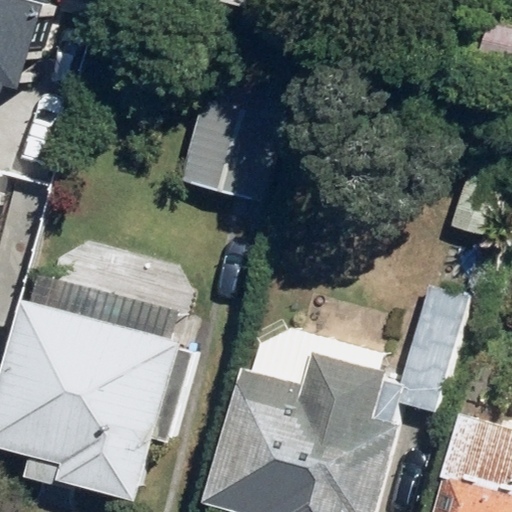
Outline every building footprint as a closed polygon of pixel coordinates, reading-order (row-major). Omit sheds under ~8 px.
[(0,0),(0,155),(2,156),(19,88),(40,93),(63,3),(51,0),(0,0)] [(269,200),(299,83),(220,63),(190,180),(269,200)] [(511,216),(511,169),(467,160),(451,233),(506,245),(511,216)] [(0,233),(10,192),(0,189),(0,233)] [(263,321),(208,503),(238,511),(378,511),(409,409),(440,418),(477,294),(429,279),(404,363),(263,321)] [(26,477),(141,506),(158,439),(178,444),(203,343),(24,298),(0,392),(0,446),(32,455),(26,477)] [(511,511),(511,421),(464,410),(439,511),(511,511)]
